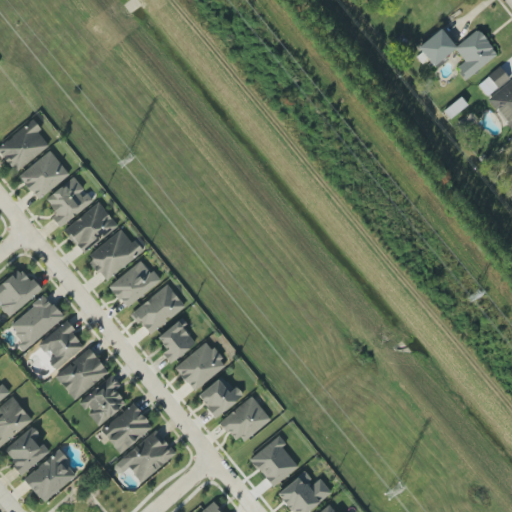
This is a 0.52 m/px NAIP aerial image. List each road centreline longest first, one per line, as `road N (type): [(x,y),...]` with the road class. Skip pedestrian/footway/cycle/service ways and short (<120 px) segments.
road 1 (track): [(89,0),(511,511)]
road 2 (residential): [(253,511),(0,196)]
